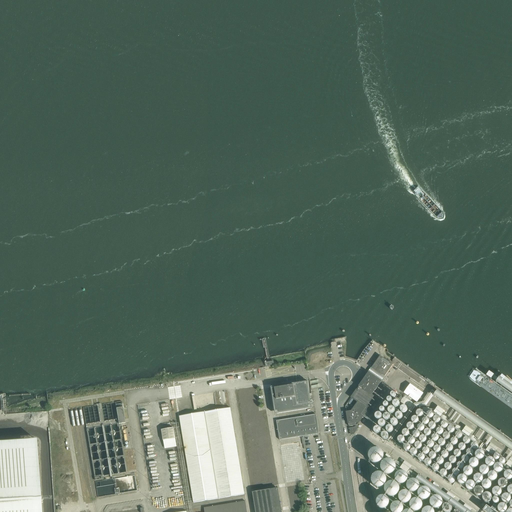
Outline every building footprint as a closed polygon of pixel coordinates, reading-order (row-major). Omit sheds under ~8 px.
[(380,357),(372,368),(385,377),(393,365),(390,362),(389,363),(380,357)] [(351,412),(346,413),(349,427),(359,425),(371,408),(368,406),(375,396),(373,395),(382,382),(369,373),(351,398),(358,402),(351,412)] [(303,383),(271,388),(276,414),(312,409),(310,398),(307,382),(307,381),(306,380),(305,380),(304,381),(303,382),(303,383)] [(411,383),(405,391),(419,401),(425,393),(411,383)] [(319,418),(329,417),(325,387),(313,389),(316,413),(318,413),(319,418)] [(437,391),(433,396),(481,428),(480,429),(497,441),(502,434),(437,391)] [(403,399),(402,399),(400,402),(411,408),(414,402),(404,397),(403,399)] [(117,405),(120,430),(126,429),(123,404),(117,405)] [(441,417),(445,411),(438,406),(434,412),(441,417)] [(231,408),(179,417),(193,502),(245,494),(231,408)] [(317,415),(277,421),(280,440),(304,436),(320,434),(317,415)] [(174,428),(161,430),(163,441),(164,440),(165,449),(177,447),(174,428)] [(42,511),(37,435),(0,437),(0,511),(42,511)] [(286,482),(303,479),(298,443),(281,446),(286,482)] [(376,459),(378,459),(381,458),(383,456),(384,454),(384,451),(384,449),(382,447),(380,445),(378,444),(375,444),(373,445),(371,447),(369,449),(369,452),(370,455),(371,457),(373,458),(376,459)] [(476,462),(478,463),(480,464),(482,463),(484,462),(485,460),(485,458),(484,456),(483,455),(481,454),(479,454),(477,455),(476,457),(475,460),(476,462)] [(388,471),(391,471),(393,470),(395,468),(396,465),(397,463),(396,460),(395,458),(392,457),(390,456),(387,456),(385,457),(383,459),(382,461),(381,464),(382,466),(383,468),(385,470),(388,471)] [(486,469),(488,470),(490,471),(492,470),(494,469),(495,468),(495,466),(494,464),(493,462),(491,461),(489,461),(487,463),(486,465),(485,467),(486,469)] [(470,470),(472,472),(474,472),(476,472),(478,471),(479,469),(479,467),(478,465),(477,463),(475,463),(473,463),(471,464),(470,466),(469,468),(470,470)] [(396,473),(396,476),(397,478),(399,479),(402,480),(404,480),(407,479),(408,477),(409,474),(408,472),(407,469),(405,468),(403,467),(400,467),(398,469),(396,471),(396,473)] [(495,475),(497,477),(499,477),(501,477),(503,476),(504,474),(504,472),(503,470),(502,469),(500,468),(498,468),(496,469),(494,471),(494,473),(495,475)] [(379,484),(381,484),(384,483),(386,481),(387,479),(387,476),(387,474),(385,471),(383,470),(381,469),(378,469),(376,470),(374,472),(372,474),(372,477),(373,479),(374,481),(376,483),(379,484)] [(481,478),(482,479),(484,480),(486,479),(488,478),(489,476),(489,474),(489,472),(487,471),(485,470),(483,470),(481,471),(480,473),(480,476),(481,478)] [(464,479),(466,480),(468,481),(470,480),(472,479),(473,477),(473,475),(472,473),(471,472),(469,471),(467,471),(465,472),(464,474),(463,477),(464,479)] [(407,481),(408,483),(409,486),(411,487),(413,488),(416,488),(418,486),(420,484),(421,482),(420,479),(419,477),(417,475),(415,475),(412,475),(410,476),(408,478),(407,481)] [(489,484),(490,485),(492,486),(494,485),(496,484),(497,482),(497,480),(497,478),(495,477),(493,476),(491,476),(489,477),(488,479),(488,482),(489,484)] [(392,492),(395,492),(397,491),(399,489),(400,487),(401,485),(400,482),(399,480),(397,478),(394,477),(392,478),(389,478),(387,480),(386,483),(386,485),(386,488),(388,490),(390,492),(392,492)] [(474,486),(476,487),(478,488),(480,487),(481,486),(483,484),(483,482),(482,480),(481,479),(479,478),(477,478),(475,479),(473,481),(473,484),(474,486)] [(458,487),(460,488),(462,489),(464,488),(466,487),(467,486),(467,484),(466,482),(465,480),(463,479),(461,479),(459,481),(458,483),(457,485),(458,487)] [(418,489),(419,492),(420,494),(422,496),(425,496),(428,496),(430,494),(431,492),(432,489),(431,487),(430,485),(428,484),(426,483),(424,483),(421,484),(419,486),(418,489)] [(483,492),(485,493),(487,494),(489,493),(490,492),(491,490),(491,488),(491,486),(489,485),(487,484),(485,484),(483,485),(482,487),(482,490),(483,492)] [(499,491),(501,493),(503,493),(505,493),(507,492),(508,490),(508,488),(507,486),(506,484),(504,484),(502,484),(500,485),(498,487),(498,489),(499,491)] [(291,511),(300,511),(296,485),(287,486),(291,511)] [(467,493),(468,494),(470,495),(472,495),(474,493),(475,492),(475,490),(475,488),(473,486),(471,485),(469,485),(467,487),(466,489),(466,491),(467,493)] [(400,493),(400,495),(401,498),(403,499),(406,500),(408,500),(410,498),(412,496),(413,494),(412,491),(411,489),(409,487),(407,487),(404,487),(402,488),(400,490),(400,493)] [(281,511),(278,489),(253,493),(256,511),(281,511)] [(377,497),(378,500),(379,502),(381,504),(383,505),(386,504),(388,503),(390,501),(390,498),(390,496),(389,494),(387,492),(384,491),(382,492),(380,493),(378,495),(377,497)] [(430,498),(431,500),(432,502),(434,504),(436,505),(439,504),(441,503),(443,501),(443,499),(443,496),(442,494),(440,492),(437,492),(435,492),(433,493),(431,495),(430,498)] [(475,499),(477,501),(479,501),(481,501),(482,500),(483,498),(483,496),(483,494),(481,492),(479,492),(477,492),(475,493),(474,495),(474,497),(475,499)] [(493,499),(495,501),(497,501),(499,501),(500,500),(501,498),(502,496),(501,494),(500,492),(498,492),(495,492),(493,493),(492,495),(492,497),(493,499)] [(411,500),(411,502),(412,505),(414,506),(417,507),(420,507),(422,505),(423,503),(424,500),(423,497),(422,496),(420,495),(418,494),(416,494),(413,495),(411,497),(411,500)] [(483,505),(485,506),(487,506),(489,506),(491,505),(492,503),(492,501),(491,499),(490,498),(488,497),(486,497),(484,498),(483,500),(482,502),(483,505)] [(391,504),(392,507),(393,509),(395,511),(397,511),(400,511),(402,510),(404,508),(405,505),(404,503),(403,500),(401,499),(399,498),(396,498),(394,500),(392,502),(391,504)] [(503,506),(504,507),(506,507),(508,507),(510,506),(511,504),(511,502),(511,500),(509,499),(507,498),(505,498),(503,499),(502,501),(502,503),(503,506)] [(453,506),(453,504),(453,502),(452,501),(451,500),(449,499),(447,499),(446,500),(444,501),(444,502),(443,504),(443,505),(444,507),(445,508),(446,509),(448,509),(449,509),(451,508),(452,507),(453,506)] [(247,511),(246,501),(204,508),(204,511),(247,511)] [(422,509),(423,511),(422,511),(434,511),(435,510),(435,507),(434,505),(432,504),(429,503),(427,503),(425,504),(423,506),(422,509)]
